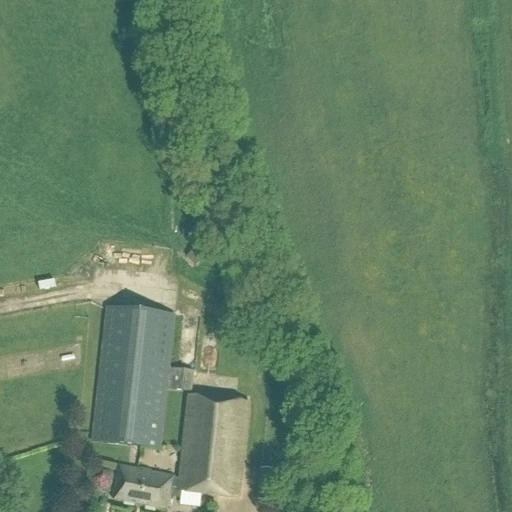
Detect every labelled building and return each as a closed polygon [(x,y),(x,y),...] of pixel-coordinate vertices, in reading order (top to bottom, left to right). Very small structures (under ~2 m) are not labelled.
[(191,393),(193,371),(169,369),(175,314),(106,307),(91,443),(160,450),(166,390),(191,393)] [(208,353),(210,332),(199,331),(197,352),(208,353)] [(179,482),(178,494),(239,500),(248,404),(187,398),(179,482)] [(274,501),(276,470),(259,468),(256,500),(274,501)] [(171,480),(171,478),(115,469),(110,502),(165,511),(169,492),(178,494),(179,482),(171,480)] [(171,507),(195,509),(196,497),(172,495),(171,507)]
